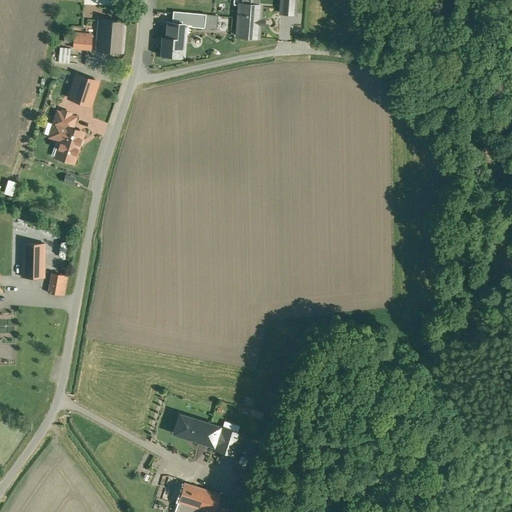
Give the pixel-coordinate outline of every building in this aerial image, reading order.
[(295,0),(282,0),(281,13),(295,14),(295,0)] [(261,6),(240,4),(237,36),(258,38),(259,25),(264,25),(264,20),(260,19),(261,6)] [(205,15),(176,13),(176,23),(184,24),(184,25),(192,25),(192,27),(204,28),(205,15)] [(125,23),(100,20),(98,41),(97,50),(97,51),(123,53),(125,23)] [(176,23),(168,23),(167,37),(164,37),(162,56),(163,56),(163,59),(169,60),(169,57),(181,58),(181,56),(178,55),(179,38),(183,38),(184,25),(184,24),(176,23)] [(93,36),(75,34),(73,48),(92,50),(93,40),(93,36)] [(99,82),(76,74),(69,98),(91,105),(99,82)] [(75,118),(70,116),(71,113),(63,110),(62,113),(58,112),(50,136),(63,141),(60,149),(55,147),(52,155),(58,157),(74,162),(83,132),(72,129),(75,118)] [(74,178),(66,176),(64,182),(72,184),(74,178)] [(45,244),(23,243),(22,277),(44,278),(45,244)] [(67,276),(52,273),(49,293),(64,296),(67,276)] [(215,437),(218,428),(205,424),(206,422),(180,414),(174,432),(200,441),(202,432),(215,437)] [(218,427),(218,428),(215,437),(211,448),(237,457),(244,436),(218,427)] [(228,498),(182,481),(174,502),(200,511),(232,511),(235,504),(227,501),(228,498)] [(245,490),(233,486),(228,498),(227,501),(235,504),(238,505),(245,490)]
